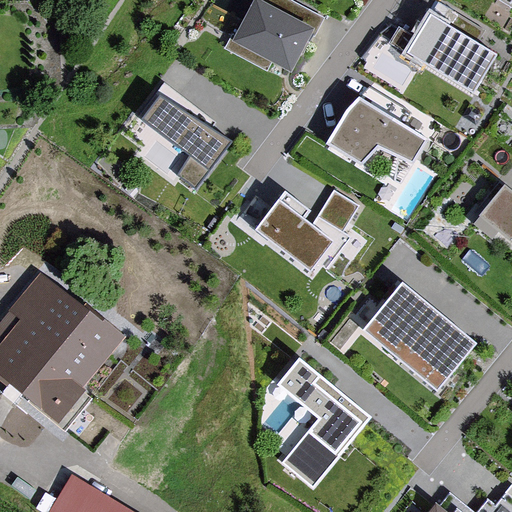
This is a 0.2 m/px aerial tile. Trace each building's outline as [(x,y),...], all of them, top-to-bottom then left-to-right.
[(259,0),(235,45),(290,75),(321,19),(285,0),(259,0)] [(418,38),(399,27),(390,43),(408,54),(418,38)] [(498,64),(445,32),(422,69),(475,102),(498,64)] [(173,176),(196,192),(230,143),(163,95),(144,122),(189,154),(173,176)] [(364,163),(377,143),(415,165),(429,142),(358,99),(331,144),(364,163)] [(511,191),(500,182),(475,213),(511,242),(511,191)] [(359,208),(336,193),(314,226),(305,220),(310,214),(286,195),(257,232),(312,273),(323,260),(333,267),(351,239),(342,233),(359,208)] [(0,387),(26,408),(24,415),(64,440),(90,402),(76,391),(114,336),(40,280),(0,332),(0,387)] [(364,337),(438,398),(476,352),(402,291),(364,337)] [(371,419),(299,361),(278,385),(320,419),(283,464),(314,489),(371,419)] [(142,511),(73,470),(47,511),(142,511)] [(479,511),(469,511),(448,494),(432,511),(501,511),(488,501),(479,511)]
